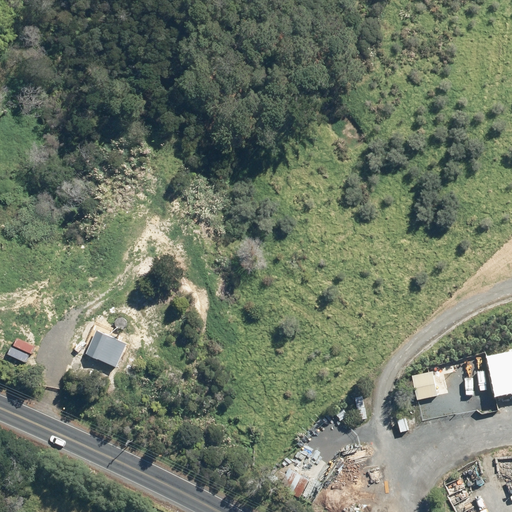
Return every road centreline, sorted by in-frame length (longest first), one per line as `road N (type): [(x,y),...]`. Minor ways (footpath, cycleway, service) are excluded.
road 1 (unknown): [(411,478),(385,444),(377,416),(384,380),(414,342),(511,289)]
road 2 (secondary): [(218,511),(0,409)]
